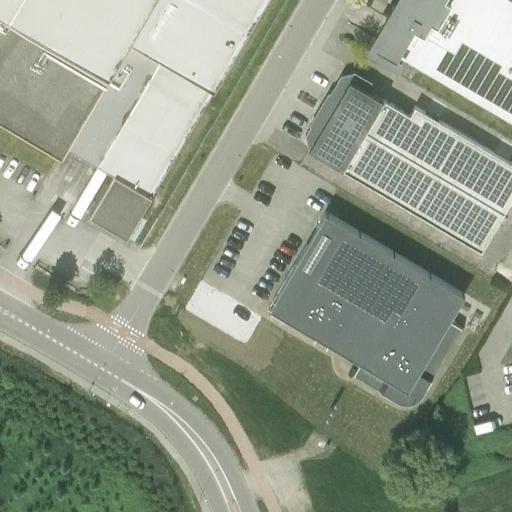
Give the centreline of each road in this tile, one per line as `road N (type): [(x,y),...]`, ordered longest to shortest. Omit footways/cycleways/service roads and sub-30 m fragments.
road 1 (unclassified): [(97,371),(320,0)]
road 2 (tertiary): [(208,454),(153,401),(97,371)]
